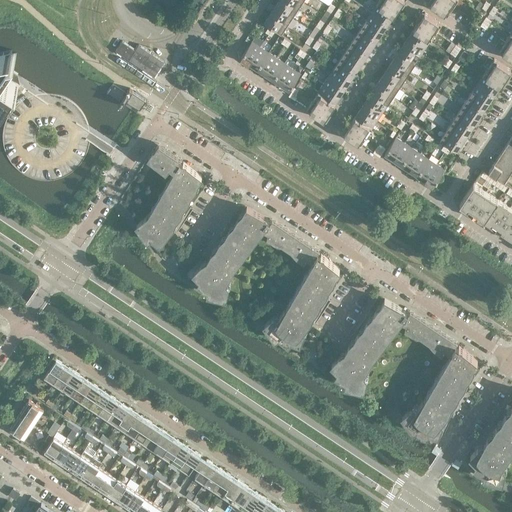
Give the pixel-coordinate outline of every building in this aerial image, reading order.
[(298,9),(284,0),(278,0),(275,5),(292,17),(298,9)] [(303,1),(301,0),(284,0),(298,9),(303,1)] [(394,15),(403,0),(379,0),(377,4),(394,15)] [(447,15),(456,0),(432,0),(430,3),(447,15)] [(394,15),(377,4),(371,12),(388,23),(394,15)] [(292,17),(275,5),(270,13),(287,25),(292,17)] [(477,23),(483,14),(477,11),(472,19),(477,23)] [(388,23),(371,12),(366,20),(383,31),(388,23)] [(431,39),(442,23),(425,12),(414,28),(431,39)] [(287,25),(270,13),(264,22),(281,33),(287,25)] [(486,28),(491,20),(486,16),(480,25),(486,28)] [(383,31),(366,20),(361,28),(378,39),(383,31)] [(378,39),(361,28),(355,36),(372,47),(378,39)] [(431,39),(414,28),(408,36),(425,47),(431,39)] [(511,57),(511,34),(510,33),(500,50),(511,57)] [(372,47),(355,36),(350,44),(367,55),(372,47)] [(425,47),(408,36),(403,44),(420,55),(425,47)] [(164,61),(138,44),(135,49),(122,40),(115,50),(154,76),(164,61)] [(249,63),(260,46),(252,40),(240,58),(249,63)] [(367,55),(350,44),(345,52),(362,63),(367,55)] [(420,55),(403,44),(398,52),(415,63),(420,55)] [(455,56),(461,48),(455,44),(450,52),(455,56)] [(257,68),(268,51),(260,46),(249,63),(257,68)] [(463,62),(469,53),(464,50),(458,58),(463,62)] [(265,74),(276,57),(268,51),(257,68),(265,74)] [(19,84),(14,81),(1,73),(2,72),(3,72),(5,70),(7,66),(6,66),(3,64),(5,60),(8,62),(10,62),(14,55),(7,56),(10,52),(0,52),(0,112),(19,84)] [(362,63),(345,52),(339,60),(356,71),(362,63)] [(415,63),(398,52),(392,60),(409,71),(415,63)] [(273,79),(284,62),(276,57),(265,74),(273,79)] [(500,86),(511,69),(494,58),(483,75),(500,86)] [(356,71),(339,60),(334,68),(351,79),(356,71)] [(409,71),(392,60),(387,68),(404,79),(409,71)] [(281,84),(292,67),(284,62),(273,79),(281,84)] [(289,90),(301,73),(292,67),(281,84),(289,90)] [(351,79),(334,68),(329,76),(346,87),(351,79)] [(404,79),(387,68),(382,76),(399,87),(404,79)] [(500,86),(483,75),(478,82),(495,94),(500,86)] [(346,87),(329,76),(323,84),(340,95),(346,87)] [(399,87),(382,76),(376,84),(393,95),(399,87)] [(495,94),(478,82),(472,90),(489,102),(495,94)] [(146,100),(132,90),(133,90),(130,88),(129,90),(128,90),(127,90),(127,91),(127,92),(113,83),(107,92),(121,102),(118,105),(123,105),(126,100),(140,109),(146,100)] [(340,95),(323,84),(318,92),(335,103),(340,95)] [(393,95),(376,84),(371,92),(388,103),(393,95)] [(300,92),(294,87),(291,91),(298,96),(300,92)] [(489,102),(472,90),(467,98),(484,110),(489,102)] [(298,96),(291,91),(289,95),(295,100),(298,96)] [(324,119),(335,103),(318,92),(307,108),(324,119)] [(388,103),(371,92),(366,100),(383,111),(388,103)] [(484,110),(467,98),(462,106),(479,118),(484,110)] [(383,111),(366,100),(360,108),(377,119),(383,111)] [(479,118),(462,106),(456,114),(473,126),(479,118)] [(377,119),(360,108),(355,116),(372,127),(377,119)] [(473,126),(456,114),(451,122),(468,134),(473,126)] [(361,144),(372,127),(355,116),(344,132),(361,144)] [(468,134),(451,122),(446,130),(463,142),(468,134)] [(463,142),(446,130),(440,139),(457,150),(463,142)] [(393,159),(404,142),(396,137),(384,153),(393,159)] [(401,164),(412,148),(404,142),(393,159),(401,164)] [(191,194),(195,188),(195,184),(198,181),(202,176),(183,162),(176,157),(177,156),(181,159),(181,158),(159,143),(155,148),(153,150),(149,156),(159,164),(166,170),(169,166),(178,173),(172,180),(173,182),(164,193),(166,194),(157,206),(158,207),(152,214),(150,212),(146,217),(137,224),(148,239),(152,236),(160,243),(173,226),(172,222),(176,220),(180,213),(180,209),(183,207),(188,201),(187,196),(191,194)] [(385,148),(379,143),(376,148),(383,152),(385,148)] [(511,151),(504,147),(499,155),(511,163),(511,151)] [(383,152),(376,148),(373,152),(380,156),(383,152)] [(409,170),(420,153),(412,148),(401,164),(409,170)] [(417,175),(428,158),(420,153),(409,170),(417,175)] [(511,170),(511,163),(499,155),(494,163),(510,173),(511,170)] [(425,180),(436,164),(428,158),(417,175),(425,180)] [(510,173),(494,163),(488,171),(504,182),(510,173)] [(433,186),(445,169),(436,164),(425,180),(433,186)] [(484,220),(498,199),(473,183),(459,204),(484,220)] [(508,236),(511,229),(511,208),(498,199),(484,220),(508,236)] [(226,283),(234,268),(231,267),(235,258),(237,259),(244,247),(246,248),(253,235),(255,236),(260,227),(269,233),(267,237),(275,242),(279,241),(282,244),(287,247),(295,234),(272,218),(271,219),(275,222),(275,223),(267,218),(268,218),(247,206),(244,212),(243,216),(239,217),(235,224),(234,228),(230,229),(226,235),(225,239),(221,240),(217,247),(216,251),(212,252),(205,264),(201,264),(194,272),(200,278),(198,282),(209,288),(208,292),(226,297),(228,286),(226,283)] [(325,288),(328,286),(333,280),(333,276),(336,273),(340,268),(321,254),(314,249),(314,248),(318,250),(319,250),(295,234),(287,247),(291,250),(295,252),(296,256),(304,262),(307,258),(315,264),(309,272),(311,273),(302,285),(303,286),(294,298),(296,299),(290,306),(288,304),(277,317),(273,316),(264,323),(275,337),(279,335),(289,342),(291,339),(300,342),(304,332),(302,329),(311,318),(310,314),(313,311),(318,305),(318,301),(321,299),(326,293),(325,288)] [(364,374),(372,360),(369,358),(373,350),(375,351),(382,338),(384,339),(391,326),(393,328),(397,319),(407,324),(404,329),(413,334),(417,333),(420,336),(425,339),(433,326),(410,310),(409,311),(413,314),(412,315),(405,310),(385,298),(382,304),(381,307),(376,309),(373,315),(372,319),(368,320),(364,327),(363,331),(359,332),(355,339),(354,343),(350,344),(343,356),(339,356),(332,364),(338,370),(336,374),(347,380),(346,384),(363,389),(366,378),(364,374)] [(441,378),(432,389),(434,390),(428,398),(425,396),(415,409),(411,408),(402,414),(413,429),(426,434),(438,434),(442,424),(440,420),(449,410),(448,405),(451,403),(456,397),(456,393),(459,390),(463,384),(463,380),(466,378),(471,372),(470,367),(474,365),(478,360),(459,345),(459,346),(451,341),(452,339),(456,342),(457,342),(433,326),(425,339),(429,342),(433,343),(434,347),(441,353),(445,350),(453,356),(447,364),(449,365),(440,376),(441,378)] [(54,382),(65,365),(66,364),(53,356),(47,365),(50,367),(44,376),(54,382)] [(63,388),(75,370),(66,364),(65,365),(54,382),(63,388)] [(75,370),(63,388),(72,394),(84,376),(75,370)] [(81,400),(93,382),(84,376),(72,394),(81,400)] [(90,406),(101,389),(102,388),(93,382),(81,400),(90,406)] [(99,412),(111,394),(102,388),(101,389),(90,406),(99,412)] [(108,418),(119,401),(120,400),(111,394),(99,412),(108,418)] [(34,423),(44,409),(29,399),(19,413),(34,423)] [(117,424),(129,406),(120,400),(119,401),(108,418),(117,424)] [(126,430),(137,413),(138,412),(129,406),(117,424),(126,430)] [(502,467),(510,452),(507,450),(511,442),(511,406),(511,408),(510,411),(506,413),(502,419),(501,423),(497,425),(493,431),(492,435),(488,436),(482,448),(478,448),(470,456),(477,462),(475,466),(485,472),(484,476),(502,481),(505,470),(502,467)] [(135,436),(147,418),(138,412),(137,413),(126,430),(135,436)] [(25,438),(34,423),(19,413),(10,428),(25,438)] [(144,442),(155,425),(156,424),(147,418),(135,436),(144,442)] [(153,448),(165,430),(156,424),(155,425),(144,442),(153,448)] [(165,430),(153,448),(162,454),(174,436),(165,430)] [(53,457),(63,442),(54,435),(44,450),(53,457)] [(171,460),(183,442),(174,436),(162,454),(171,460)] [(62,463),(72,448),(63,442),(53,457),(62,463)] [(171,460),(180,466),(192,448),(183,442),(171,460)] [(71,469),(81,454),(72,448),(62,463),(71,469)] [(189,472),(201,454),(192,448),(180,466),(189,472)] [(80,475),(90,460),(81,454),(71,469),(80,475)] [(195,476),(204,482),(216,464),(207,458),(195,476)] [(89,481),(99,466),(90,460),(80,475),(89,481)] [(213,488),(225,470),(216,464),(204,482),(213,488)] [(98,487),(108,472),(99,466),(89,481),(98,487)] [(213,488),(222,494),(234,476),(225,470),(213,488)] [(107,493),(117,478),(108,472),(98,487),(107,493)] [(231,500),(243,482),(234,476),(222,494),(231,500)] [(116,499),(126,484),(117,478),(107,493),(116,499)] [(231,500),(240,506),(252,488),(243,482),(231,500)] [(125,505),(135,490),(126,484),(116,499),(125,505)] [(16,498),(20,492),(13,488),(9,494),(16,498)] [(248,511),(249,511),(261,494),(252,488),(240,506),(248,511)] [(134,511),(144,496),(135,490),(125,505),(134,511)] [(249,511),(262,511),(270,500),(261,494),(249,511)] [(136,511),(146,511),(153,502),(144,496),(134,511),(136,511)] [(275,511),(279,506),(270,500),(262,511),(275,511)] [(33,511),(48,511),(51,509),(41,502),(39,507),(34,504),(30,510),(33,511)] [(160,511),(163,508),(153,502),(146,511),(160,511)]
